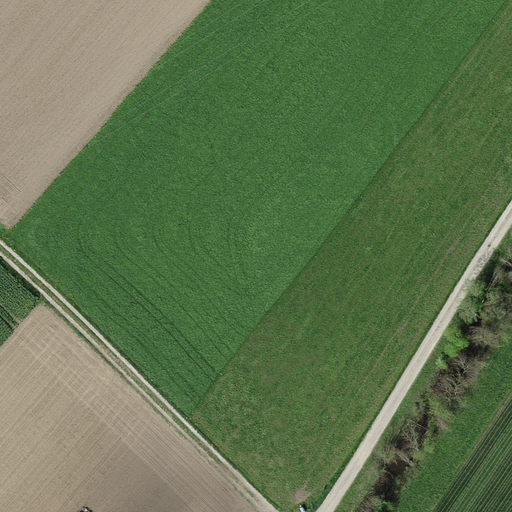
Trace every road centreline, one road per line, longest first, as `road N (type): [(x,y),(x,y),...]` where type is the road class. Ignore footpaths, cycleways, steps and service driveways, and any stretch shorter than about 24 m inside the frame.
road 1 (track): [(0,250),(268,511)]
road 2 (track): [(511,214),(324,511)]
